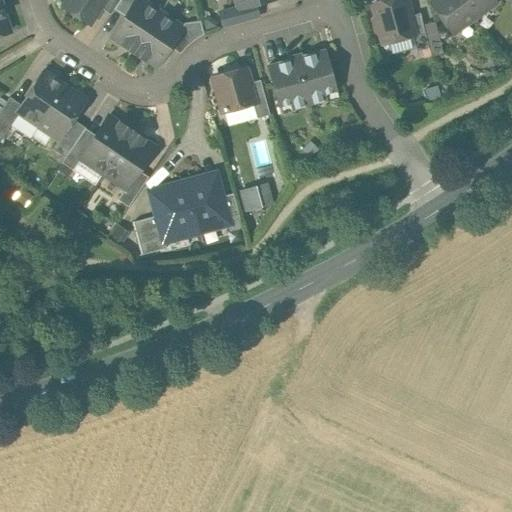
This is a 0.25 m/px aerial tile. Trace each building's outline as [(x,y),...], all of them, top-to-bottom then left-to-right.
[(68,0),(64,6),(88,22),(91,18),(93,19),(101,8),(99,6),(102,0),(68,0)] [(135,0),(125,15),(111,36),(134,51),(160,13),(140,0),(135,0)] [(125,15),(135,0),(120,0),(114,8),(125,15)] [(264,0),(239,0),(241,7),(224,11),(227,24),(264,13),(260,1),(264,0)] [(408,0),(373,0),(372,0),(383,44),(417,35),(412,15),(408,0)] [(430,0),(458,34),(477,20),(461,0),(430,0)] [(500,0),(461,0),(477,20),(501,0),(500,0)] [(0,32),(15,28),(7,4),(0,6),(0,32)] [(423,12),(412,15),(417,35),(422,52),(433,49),(426,24),(423,12)] [(160,13),(134,51),(157,66),(170,47),(182,29),(160,13)] [(200,21),(185,25),(182,29),(170,47),(180,54),(184,49),(187,46),(192,41),(197,38),(203,34),(200,21)] [(436,21),(426,24),(433,49),(434,54),(444,52),(436,21)] [(341,94),(328,46),(269,62),(282,110),(341,94)] [(18,108),(42,123),(70,79),(44,62),(20,99),(13,95),(0,115),(0,126),(4,129),(18,108)] [(254,80),(249,63),(211,74),(222,117),(261,106),(254,80)] [(254,80),(261,106),(263,114),(273,111),(264,77),(254,80)] [(88,90),(70,79),(42,123),(60,135),(53,145),(67,154),(84,126),(71,118),(88,90)] [(82,156),(105,171),(136,126),(112,111),(92,140),(84,134),(68,156),(78,163),(82,156)] [(162,144),(136,126),(105,171),(132,190),(126,199),(134,204),(153,176),(145,170),(162,144)] [(218,170),(186,178),(201,232),(233,224),(218,170)] [(167,242),(201,232),(186,178),(152,188),(167,242)] [(269,182),(241,187),(245,210),(273,206),(269,182)]
